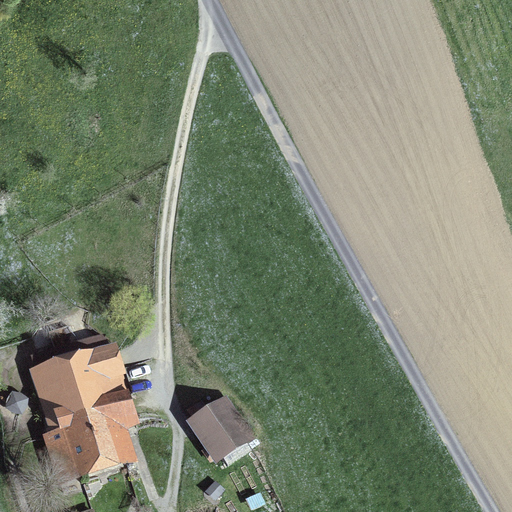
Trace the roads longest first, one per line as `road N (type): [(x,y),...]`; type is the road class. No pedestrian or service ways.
road 1 (track): [(490,511),(361,291),(209,0)]
road 2 (track): [(163,391),(169,198),(212,4)]
